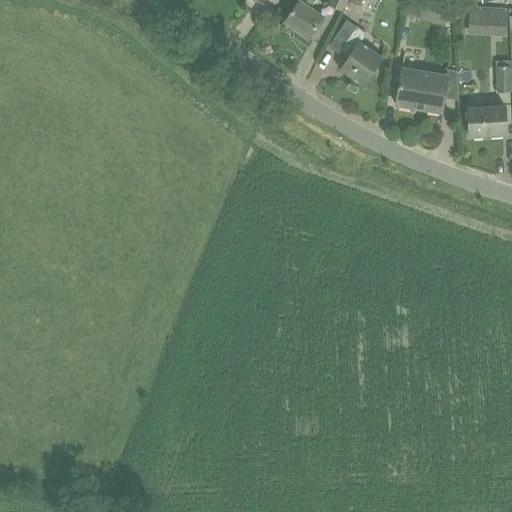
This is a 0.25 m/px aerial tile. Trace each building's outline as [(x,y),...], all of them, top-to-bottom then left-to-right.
[(317,0),(299,0),(284,24),(296,32),(294,34),(311,46),(315,39),(311,36),(324,16),(312,8),(317,0)] [(329,0),(327,5),(342,12),(348,0),(329,0)] [(428,0),(427,0),(422,17),(445,24),(450,7),(428,0)] [(487,10),(485,35),(505,36),(507,12),(487,10)] [(352,33),(356,27),(346,20),(342,26),(352,33)] [(367,34),(356,27),(338,54),(347,60),(340,71),(364,86),(383,57),(361,43),(367,34)] [(511,92),(511,74),(511,66),(495,67),(497,93),(511,92)] [(442,114),(444,98),(459,101),(458,72),(449,71),(448,77),(403,69),(397,106),(442,114)] [(507,136),(505,107),(468,109),(469,138),(507,136)]
